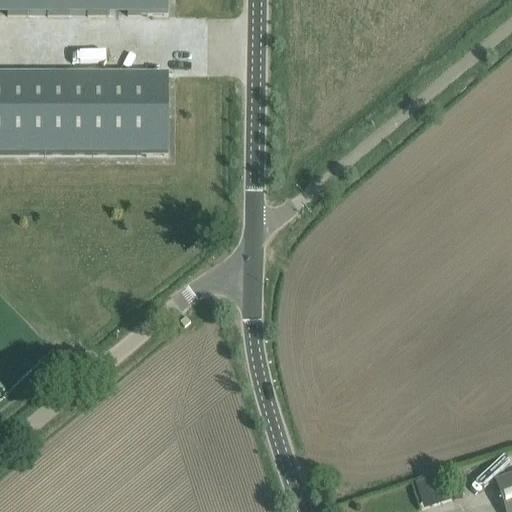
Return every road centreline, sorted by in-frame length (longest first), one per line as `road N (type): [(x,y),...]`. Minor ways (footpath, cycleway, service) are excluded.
road 1 (unclassified): [(0,451),(253,243)]
road 2 (unclassified): [(302,511),(257,373),(253,243)]
road 3 (unclassified): [(253,243),(256,0)]
